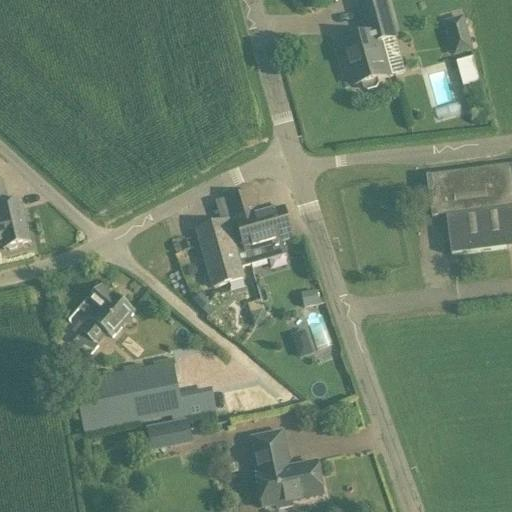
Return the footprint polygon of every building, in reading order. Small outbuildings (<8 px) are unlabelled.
[(376,82),(389,78),(379,43),(394,39),(382,0),(377,0),(357,6),(366,36),(339,44),(344,62),(348,61),(355,87),(361,85),(363,90),(367,92),(375,90),(377,86),(376,82)] [(454,58),(473,53),(463,18),(444,24),(454,58)] [(457,62),(465,87),(480,82),(473,58),(457,62)] [(511,167),(426,178),(431,220),(446,218),(450,257),(507,250),(502,212),(511,210),(511,167)] [(20,202),(9,205),(3,180),(0,181),(0,239),(3,252),(30,246),(20,202)] [(213,290),(244,281),(236,254),(244,252),(245,254),(263,249),(266,259),(269,260),(283,256),(284,253),(282,244),(293,241),(284,210),(259,217),(252,194),(226,201),(232,224),(228,225),(227,222),(196,231),(213,290)] [(104,333),(111,340),(133,315),(113,298),(101,289),(80,313),(92,323),(74,344),(89,358),(98,348),(94,345),(104,333)] [(316,292),(300,295),(303,311),(319,308),(316,292)] [(201,294),(193,302),(202,312),(208,318),(214,312),(208,306),(210,305),(201,294)] [(263,312),(250,316),(254,329),(267,325),(263,312)] [(170,420),(172,426),(216,417),(211,391),(180,398),(172,364),(98,379),(96,369),(71,374),(84,437),(170,420)] [(147,431),(152,454),(193,446),(189,423),(147,431)] [(263,511),(264,511),(323,500),(316,466),(290,471),(282,435),(252,442),(259,478),(257,478),(263,511)]
